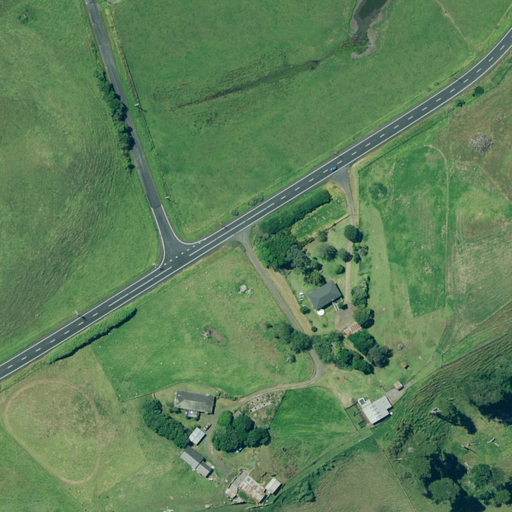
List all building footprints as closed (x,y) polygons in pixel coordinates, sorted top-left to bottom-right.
[(307,296),(316,311),(318,310),(318,311),(318,312),(318,313),(318,314),(319,314),(319,315),(320,315),(321,316),(322,316),(323,316),(323,315),(324,315),(324,314),(325,314),(325,313),(325,312),(325,311),(324,311),(324,310),(323,310),(323,309),(322,309),(321,308),(332,302),(335,306),(343,302),(332,282),(307,296)] [(364,330),(360,323),(344,331),(348,338),(364,330)] [(398,382),(394,385),(397,390),(402,387),(398,382)] [(214,397),(176,391),(174,408),(187,410),(186,417),(198,419),(199,412),(211,414),(214,397)] [(391,407),(385,397),(372,404),(369,400),(366,403),(363,398),(358,402),(371,424),(388,415),(386,410),(391,407)] [(205,434),(197,428),(189,439),(197,445),(205,434)] [(392,438),(389,432),(380,437),(383,443),(392,438)] [(203,458),(188,446),(179,457),(206,478),(213,470),(202,460),(203,458)] [(265,490),(249,476),(239,487),(258,503),(264,496),(262,495),(265,490)] [(280,484),(273,479),(265,489),(272,494),(280,484)] [(242,500),(228,489),(225,493),(239,504),(242,500)]
